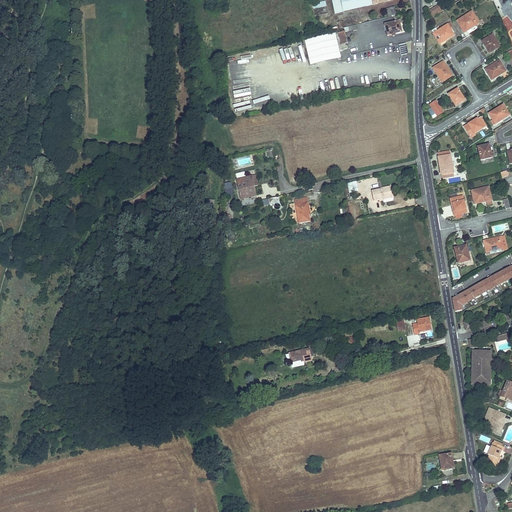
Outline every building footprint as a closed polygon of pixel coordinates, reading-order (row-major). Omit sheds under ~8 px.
[(386,2),(385,0),(333,0),(337,14),(386,2)] [(511,7),(510,5),(511,3),(511,0),(498,0),(499,3),(503,9),(501,10),(505,17),(507,16),(511,22),(511,7)] [(432,16),(442,10),(439,5),(429,12),(432,16)] [(464,33),(472,28),(471,27),(474,25),(474,27),(480,23),(473,12),(457,21),(464,33)] [(399,26),(401,26),(400,21),(385,25),(388,36),(392,35),(394,37),(395,34),(400,33),(399,26)] [(445,40),(446,41),(454,35),(450,28),(452,26),(450,23),(437,31),(433,34),(439,43),(445,40)] [(345,33),(357,30),(356,25),(343,28),(343,32),(338,33),(341,44),(347,43),(345,33)] [(340,58),(334,34),(304,42),(310,66),(340,58)] [(500,46),(492,35),(483,41),(488,48),(487,49),(490,53),(500,46)] [(398,45),(401,55),(407,54),(405,44),(398,45)] [(433,68),(440,79),(442,83),(451,77),(448,71),(449,70),(444,62),(433,68)] [(492,80),(506,71),(500,62),(495,65),(495,64),(485,70),(492,80)] [(465,100),(458,89),(449,95),(456,106),(465,100)] [(443,112),(436,101),(430,105),(437,116),(443,112)] [(499,110),(497,108),(489,114),(493,120),(491,121),(494,126),(510,115),(504,106),(499,110)] [(475,123),(470,126),(469,124),(464,127),(471,138),(475,135),(474,134),(483,128),(477,119),(474,121),(475,123)] [(456,132),(452,135),(457,144),(460,142),(457,137),(458,136),(456,132)] [(492,158),(489,145),(485,145),(485,147),(481,148),(481,146),(478,147),(480,157),(477,158),(478,161),(492,158)] [(454,177),(454,172),(450,153),(438,155),(442,179),(454,177)] [(232,161),(234,170),(253,165),(251,157),(232,161)] [(255,187),(253,177),(237,180),(241,200),(257,196),(255,187)] [(377,178),(361,181),(363,189),(370,188),(370,191),(379,189),(377,178)] [(231,183),(225,184),(226,191),(227,191),(228,193),(229,193),(230,197),(233,197),(231,183)] [(279,195),(279,185),(264,185),(264,196),(279,195)] [(383,198),(392,196),(391,187),(381,189),(381,190),(372,191),(374,202),(383,200),(383,198)] [(474,204),(486,202),(492,200),(489,187),(471,192),(474,204)] [(455,216),(467,213),(463,197),(458,198),(452,199),(454,205),(452,206),(455,216)] [(308,207),(309,207),(308,202),(296,203),(299,223),(310,222),(309,213),(308,207)] [(224,215),(222,226),(226,226),(227,229),(231,229),(231,224),(229,224),(230,217),(224,215)] [(493,242),(492,240),(484,242),(487,255),(505,250),(501,237),(495,239),(496,241),(493,242)] [(470,261),(467,246),(462,247),(463,249),(456,250),(459,264),(470,261)] [(511,266),(454,299),(456,312),(463,310),(462,305),(511,277),(511,266)] [(430,318),(417,320),(418,324),(413,325),(415,335),(419,335),(419,332),(432,330),(430,318)] [(310,349),(289,354),(291,360),(295,359),(296,362),(301,361),(304,360),(304,362),(305,363),(313,361),(310,349)] [(489,352),(476,351),(476,357),(473,357),(473,364),(474,364),(473,371),(473,379),(475,379),(475,384),(488,384),(489,379),(491,379),(491,368),(489,368),(489,365),(491,365),(491,357),(489,357),(489,352)] [(511,383),(507,381),(503,392),(501,398),(511,402),(511,399),(511,383)] [(499,428),(500,427),(502,428),(504,424),(502,423),(505,415),(489,408),(483,423),(491,425),(490,428),(491,430),(496,432),(498,431),(499,428)] [(501,451),(503,452),(504,448),(493,443),(487,455),(489,455),(486,463),(495,468),(499,460),(497,459),(501,451)] [(451,454),(440,456),(442,470),(454,468),(451,454)]
